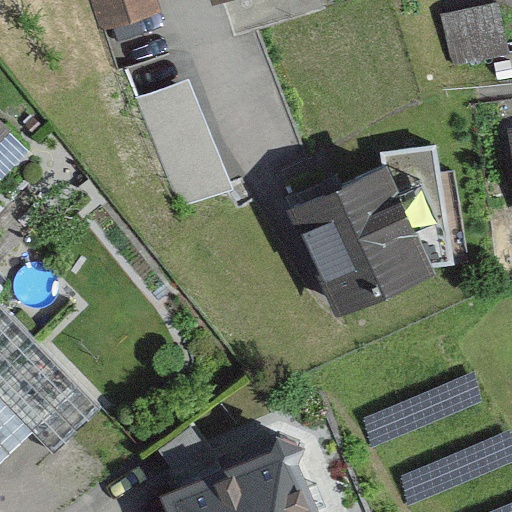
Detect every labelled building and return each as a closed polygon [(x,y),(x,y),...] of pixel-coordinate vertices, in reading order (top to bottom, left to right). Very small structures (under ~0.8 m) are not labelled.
[(162,0),(92,0),(102,35),(167,17),(162,0)] [(214,0),(217,10),(248,0),(214,0)] [(503,8),(446,14),(453,71),(510,64),(503,8)] [(185,86),(136,106),(177,206),(226,186),(185,86)] [(0,149),(19,131),(0,112),(0,149)] [(380,154),(382,176),(434,269),(454,268),(434,149),(380,154)] [(382,176),(298,212),(346,325),(441,285),(434,269),(393,171),(382,176)] [(0,487),(96,394),(0,305),(0,487)] [(277,430),(169,468),(161,500),(165,511),(320,511),(302,467),(306,450),(277,430)]
